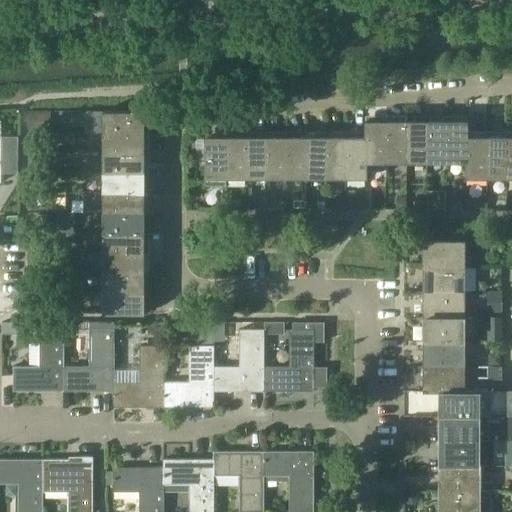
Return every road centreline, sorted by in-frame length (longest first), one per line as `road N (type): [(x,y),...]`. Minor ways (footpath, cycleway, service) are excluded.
road 1 (residential): [(369,429),(367,291),(173,291),(174,123),(185,112),(511,90)]
road 2 (residential): [(0,431),(369,429)]
road 3 (residential): [(208,18),(451,2)]
road 4 (residential): [(0,31),(208,18)]
